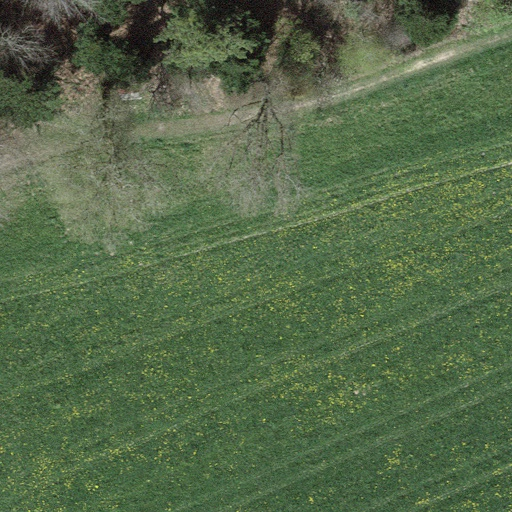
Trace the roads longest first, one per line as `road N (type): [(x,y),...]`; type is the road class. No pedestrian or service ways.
road 1 (track): [(511,26),(305,104),(142,124)]
road 2 (track): [(142,124),(0,168)]
